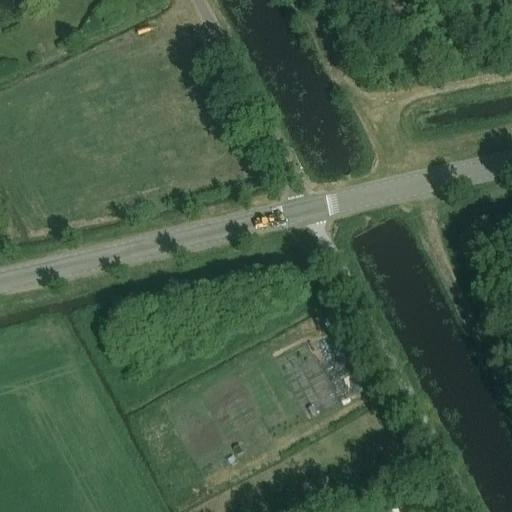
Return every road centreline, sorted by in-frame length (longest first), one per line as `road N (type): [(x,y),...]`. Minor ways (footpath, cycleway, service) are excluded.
road 1 (unclassified): [(469,511),(310,213)]
road 2 (tertiary): [(310,213),(0,283)]
road 3 (unclassified): [(310,213),(198,0)]
road 4 (tertiary): [(310,213),(511,166)]
